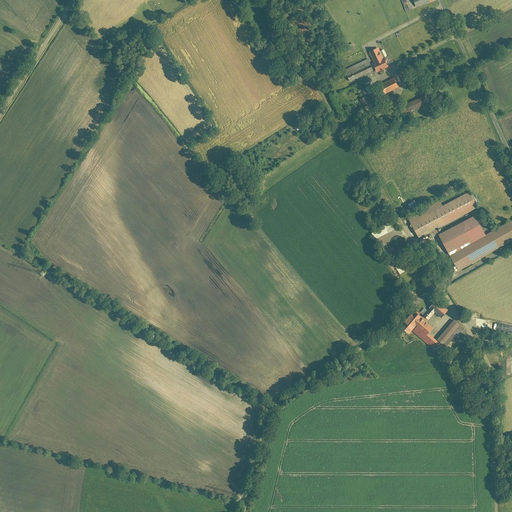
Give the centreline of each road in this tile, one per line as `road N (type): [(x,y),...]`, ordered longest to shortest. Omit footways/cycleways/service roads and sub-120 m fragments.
road 1 (track): [(382,329),(277,398),(244,511)]
road 2 (unclassified): [(500,511),(496,369),(438,288)]
road 3 (unclassified): [(511,159),(439,0)]
road 4 (residential): [(0,113),(73,0)]
